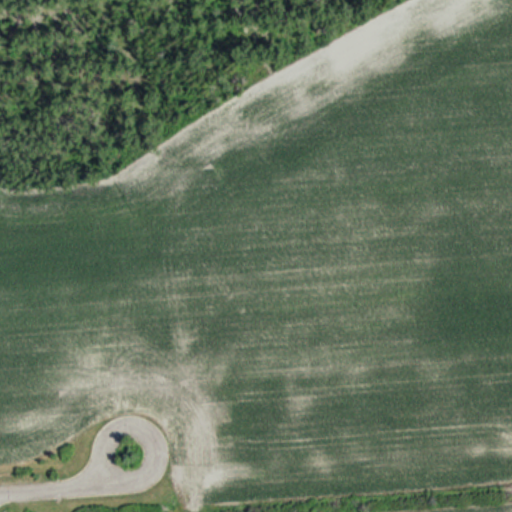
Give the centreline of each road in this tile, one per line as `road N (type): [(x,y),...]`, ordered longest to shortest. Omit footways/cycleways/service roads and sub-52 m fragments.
road 1 (residential): [(139,478),(122,477),(106,458),(107,441),(128,425),(146,428),(157,442),(158,461),(139,478)]
road 2 (residential): [(0,495),(88,489),(115,472)]
